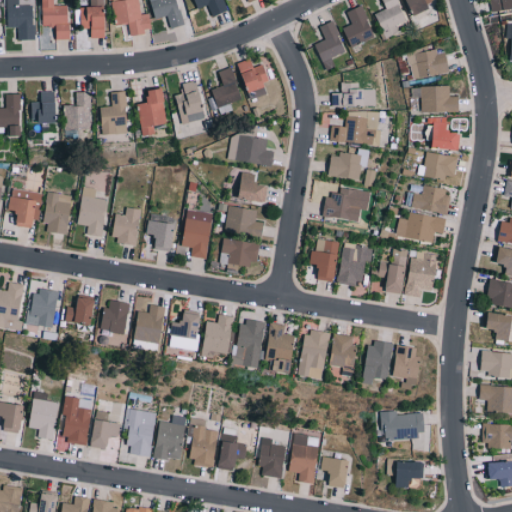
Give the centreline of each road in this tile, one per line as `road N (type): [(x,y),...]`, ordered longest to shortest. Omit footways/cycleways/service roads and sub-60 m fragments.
road 1 (residential): [(463,0),(490,98),(457,329),(457,430),(469,511)]
road 2 (residential): [(0,253),(457,329)]
road 3 (residential): [(0,68),(196,55),(322,0)]
road 4 (residential): [(0,459),(313,511)]
road 5 (residential): [(280,22),(310,98),(281,300)]
